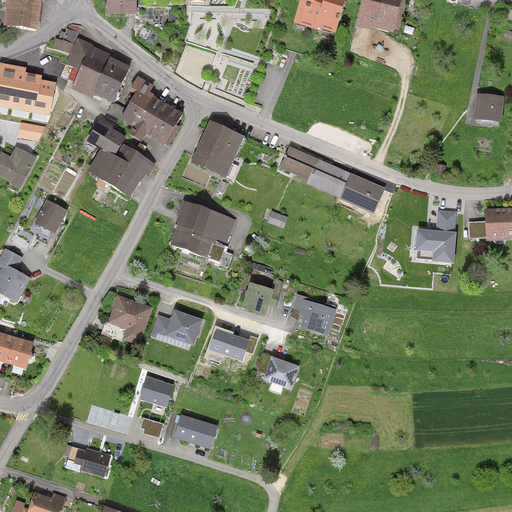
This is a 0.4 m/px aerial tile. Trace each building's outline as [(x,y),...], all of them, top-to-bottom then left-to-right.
[(6,28),(35,32),(39,0),(5,0),(10,1),(6,28)] [(106,0),(107,15),(135,15),(135,0),(106,0)] [(316,29),(317,27),(335,32),(343,6),(342,5),(343,0),(302,0),(301,5),(300,4),(294,22),(316,29)] [(400,0),(362,0),(356,26),(375,31),(375,29),(390,33),(392,25),(394,25),(396,16),(400,17),(403,5),(400,4),(400,0)] [(176,15),(173,15),(169,15),(169,26),(178,26),(179,21),(179,18),(178,16),(176,15)] [(53,50),(69,55),(76,34),(66,31),(63,43),(56,41),(53,50)] [(78,43),(67,66),(80,72),(81,69),(121,87),(128,71),(116,65),(117,62),(114,61),(113,64),(90,52),(89,51),(90,48),(78,43)] [(118,96),(117,95),(121,87),(81,69),(80,72),(74,85),(113,103),(116,97),(118,98),(118,96)] [(0,107),(48,116),(54,87),(39,85),(40,79),(0,71),(0,107)] [(135,95),(130,105),(139,111),(150,89),(142,84),(141,85),(136,82),(130,92),(135,95)] [(498,122),(501,100),(478,97),(476,119),(498,122)] [(133,129),(129,138),(139,144),(144,135),(156,143),(168,124),(175,128),(181,116),(152,99),(143,113),(140,112),(131,128),(133,129)] [(140,112),(139,111),(130,105),(127,111),(116,105),(112,106),(107,115),(120,122),(120,121),(131,128),(140,112)] [(237,167),(230,164),(242,138),(211,124),(193,164),(224,177),(225,176),(232,180),(237,167)] [(114,158),(113,157),(124,140),(98,125),(87,142),(102,151),(102,152),(114,159),(114,158)] [(88,174),(127,198),(149,163),(124,147),(116,159),(114,158),(114,159),(102,152),(88,174)] [(16,150),(10,160),(0,155),(0,176),(8,181),(7,182),(19,189),(34,160),(16,150)] [(307,184),(373,211),(383,189),(332,168),(333,163),(309,153),(307,158),(289,150),(285,158),(284,157),(283,159),(285,160),(281,169),(308,180),(307,184)] [(437,167),(435,175),(442,176),(444,168),(437,167)] [(47,204),(36,225),(53,234),(65,213),(47,204)] [(219,267),(227,270),(232,256),(210,248),(213,238),(225,243),(233,221),(187,204),(171,247),(200,257),(200,256),(220,264),(219,267)] [(417,228),(416,249),(434,251),(433,260),(454,262),(457,232),(456,232),(457,211),(438,210),(436,230),(417,228)] [(511,237),(511,212),(486,214),(487,239),(511,237)] [(276,217),(274,224),(282,227),(285,220),(276,217)] [(4,296),(14,302),(26,279),(10,271),(13,265),(2,259),(0,261),(0,265),(5,268),(0,278),(0,290),(3,292),(4,296)] [(267,305),(274,308),(281,284),(273,281),(270,293),(250,287),(244,307),(264,314),(267,305)] [(306,300),(298,297),(294,309),(301,311),(300,315),(305,317),(302,327),(326,334),(332,313),(304,305),(306,300)] [(118,299),(110,323),(105,321),(100,335),(124,343),(125,340),(137,344),(149,310),(118,299)] [(203,319),(174,309),(171,319),(158,314),(151,336),(188,348),(190,344),(194,345),(203,319)] [(250,340),(217,328),(210,349),(243,361),(250,340)] [(0,360),(2,365),(5,362),(8,363),(14,341),(4,338),(0,340),(0,360)] [(32,358),(25,344),(14,341),(8,363),(10,364),(13,368),(16,365),(25,368),(26,361),(32,358)] [(289,389),(296,369),(272,360),(265,380),(289,389)] [(171,388),(147,381),(141,400),(165,407),(171,388)] [(187,436),(185,442),(210,450),(216,428),(180,417),(176,433),(187,436)] [(103,478),(109,459),(85,451),(85,452),(71,448),(65,469),(78,473),(79,471),(103,478)] [(59,511),(61,506),(34,497),(29,511),(24,510),(22,511),(59,511)]
